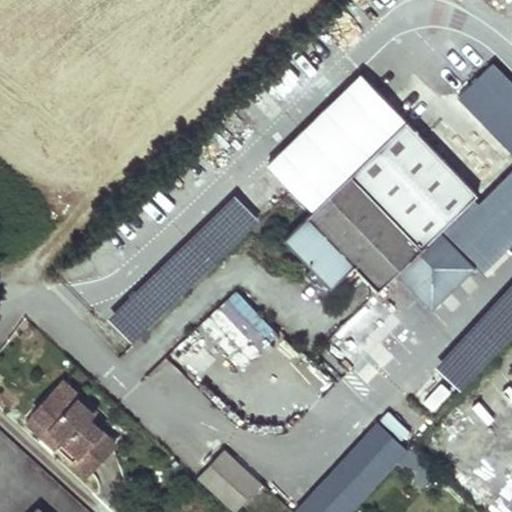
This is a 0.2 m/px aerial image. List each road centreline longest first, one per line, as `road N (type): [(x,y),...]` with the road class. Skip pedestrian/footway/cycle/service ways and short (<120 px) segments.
road 1 (unknown): [(511,44),(475,28),(452,32),(98,356)]
road 2 (unknown): [(135,386),(192,428),(238,435),(314,468),(334,463),(511,317)]
road 3 (unknown): [(135,386),(265,280),(342,346)]
road 4 (unclassified): [(0,306),(6,298),(45,301),(98,356)]
